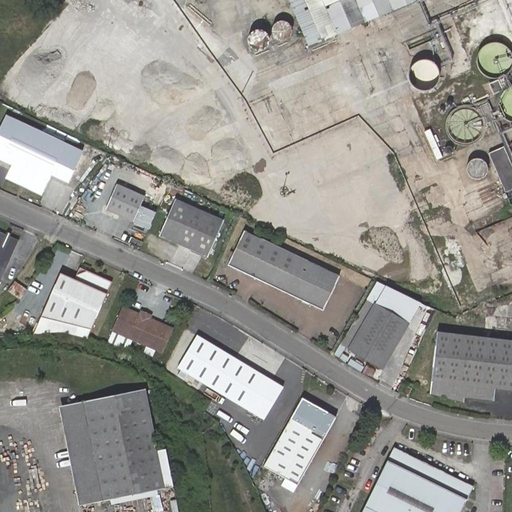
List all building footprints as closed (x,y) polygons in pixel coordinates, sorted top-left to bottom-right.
[(287,0),(307,46),(416,0),(287,0)] [(278,21),(276,23),(275,23),(273,26),(271,30),(271,32),(273,36),(275,39),(278,41),(282,41),(286,40),(289,38),(291,35),(292,31),(290,26),(288,23),(284,21),(281,21),(278,21)] [(265,34),(263,32),(262,32),(259,31),(256,30),(254,31),(250,33),(248,37),(247,41),(248,44),(250,47),(253,50),(255,50),(257,50),(262,50),(264,48),(266,45),(267,41),(267,38),(265,34)] [(477,56),(477,58),(476,61),(477,68),(481,75),(487,79),(492,80),(495,80),(500,79),(506,76),(510,72),(511,67),(511,65),(511,58),(511,57),(510,53),(505,47),(498,44),(493,44),(486,46),(480,51),(477,56)] [(411,68),(409,72),(409,75),(409,79),(411,85),(415,89),(419,91),(423,92),(425,92),(427,91),(431,90),(436,86),(438,80),(439,76),(437,70),(433,65),(429,63),(427,62),(421,62),(415,64),(411,68)] [(511,86),(509,87),(503,91),(498,97),(497,102),(497,107),(497,110),(499,114),(501,116),(505,120),(511,122),(511,86)] [(484,130),(485,125),(496,120),(487,104),(474,108),(467,106),(464,106),(456,108),(452,111),(448,115),(446,120),(445,126),(446,131),(448,136),(451,141),(456,144),(461,146),(464,146),(469,146),(475,143),(481,138),(482,136),(484,130)] [(81,152),(6,116),(0,128),(0,157),(14,164),(7,178),(42,194),(51,174),(67,181),(81,152)] [(511,167),(503,148),(488,153),(506,193),(511,190),(511,167)] [(477,159),(476,159),(474,159),(473,159),(471,161),(468,164),(467,167),(467,171),(469,175),(470,177),(474,179),(478,179),(481,178),(485,176),(486,172),(487,168),(486,165),(484,162),(480,159),(477,159)] [(144,198),(116,186),(106,210),(133,222),(140,207),(144,198)] [(223,218),(175,198),(158,235),(206,256),(223,218)] [(155,213),(140,207),(133,222),(148,229),(155,213)] [(339,276),(245,231),(229,264),(323,310),(339,276)] [(0,281),(17,241),(0,233),(0,281)] [(86,271),(74,274),(72,279),(58,273),(30,335),(53,332),(84,339),(110,282),(86,271)] [(394,344),(396,344),(408,323),(374,304),(363,322),(394,344)] [(138,314),(121,307),(105,344),(127,349),(131,340),(145,346),(142,352),(151,356),(154,350),(161,353),(171,329),(149,319),(138,314)] [(381,368),(396,344),(394,344),(363,322),(348,348),(381,368)] [(187,332),(180,345),(185,348),(192,334),(187,332)] [(469,397),(483,337),(438,332),(431,393),(461,401),(461,397),(469,397)] [(179,368),(219,392),(240,361),(198,336),(179,368)] [(511,340),(483,337),(469,397),(493,400),(495,388),(511,389),(511,340)] [(240,361),(219,392),(265,419),(284,387),(240,361)] [(409,396),(413,388),(404,384),(400,392),(409,396)] [(84,403),(104,501),(164,489),(165,490),(174,488),(167,450),(158,452),(146,390),(84,403)] [(302,398),(263,467),(297,486),(332,426),(329,424),(330,422),(329,418),(326,416),(328,412),(302,398)] [(84,505),(104,501),(84,403),(64,407),(84,505)] [(363,511),(460,511),(474,486),(394,448),(363,511)]
